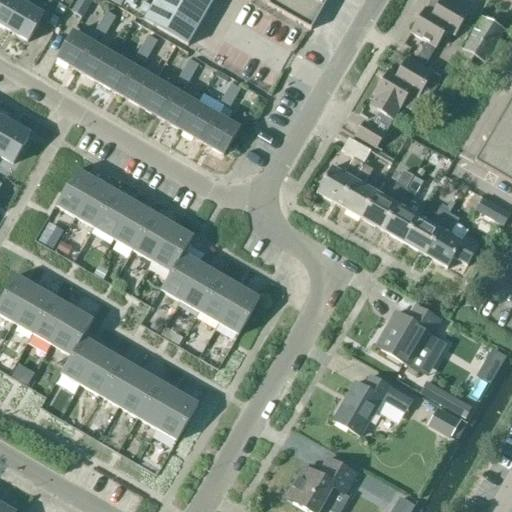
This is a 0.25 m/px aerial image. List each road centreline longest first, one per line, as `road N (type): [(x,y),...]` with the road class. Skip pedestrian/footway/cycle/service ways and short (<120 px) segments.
road 1 (residential): [(195,511),(321,293),(319,275),(255,212)]
road 2 (residential): [(255,212),(0,73)]
road 3 (residential): [(255,212),(377,0)]
